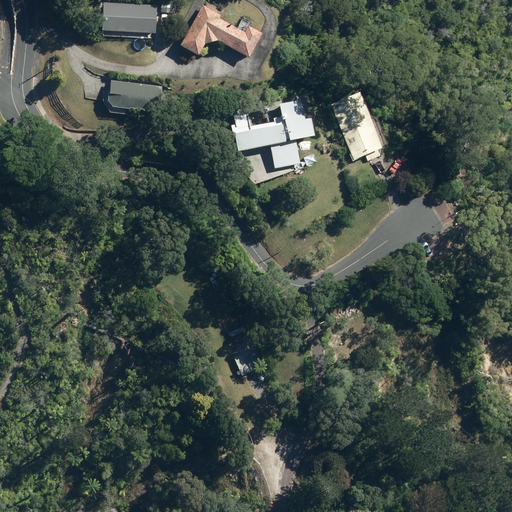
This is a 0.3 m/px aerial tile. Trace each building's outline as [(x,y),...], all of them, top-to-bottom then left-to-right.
[(155,7),(101,5),(100,33),(153,36),(155,7)] [(214,43),(245,61),(260,36),(246,28),(242,35),(217,21),(219,17),(201,7),(177,49),(194,59),(202,47),(214,43)] [(160,88),(108,81),(105,104),(109,110),(126,112),(126,111),(140,113),(140,114),(157,116),(160,88)] [(354,97),(328,107),(350,163),(377,152),(354,97)] [(230,141),(233,155),(268,148),(272,170),(298,166),(293,143),(310,139),(307,121),(301,123),(297,103),(277,106),(279,118),(270,120),(271,125),(248,129),(245,114),(229,117),(231,128),(227,128),(229,141),(230,141)] [(249,347),(230,356),(241,378),(259,370),(249,347)]
